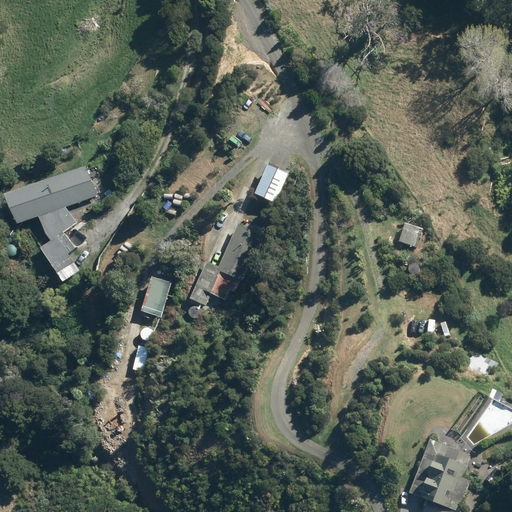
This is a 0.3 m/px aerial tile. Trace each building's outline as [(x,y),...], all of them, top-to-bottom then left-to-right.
[(92,169),(13,198),(24,226),(102,198),(92,169)] [(67,283),(83,271),(72,255),(99,237),(81,210),(37,240),(67,283)] [(242,227),(224,269),(208,263),(197,288),(220,298),(228,302),(232,292),(236,294),(241,283),(244,285),(265,237),(242,227)] [(423,237),(406,231),(401,244),(418,251),(423,237)] [(176,283),(156,278),(146,315),(166,320),(176,283)] [(91,374),(73,363),(62,383),(80,393),(91,374)] [(470,467),(442,457),(428,453),(413,496),(427,501),(422,511),(463,511),(474,482),(465,479),(470,467)]
